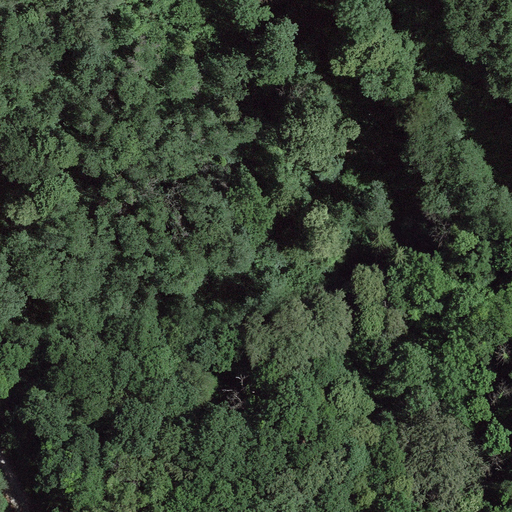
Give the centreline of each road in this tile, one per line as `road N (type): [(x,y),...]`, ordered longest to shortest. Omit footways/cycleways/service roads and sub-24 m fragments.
road 1 (track): [(452,469),(369,146),(352,96),(299,0)]
road 2 (track): [(452,469),(482,444),(511,215)]
